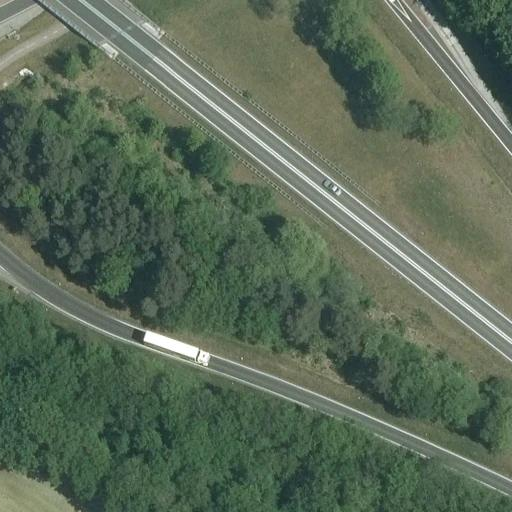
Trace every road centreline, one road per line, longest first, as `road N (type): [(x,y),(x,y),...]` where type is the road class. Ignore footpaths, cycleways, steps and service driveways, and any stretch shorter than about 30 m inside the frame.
road 1 (trunk): [(0,259),(57,301),(121,331),(439,455),(511,493)]
road 2 (trunk): [(511,342),(76,0)]
road 3 (track): [(175,511),(0,393)]
road 4 (trunk): [(511,146),(392,0)]
